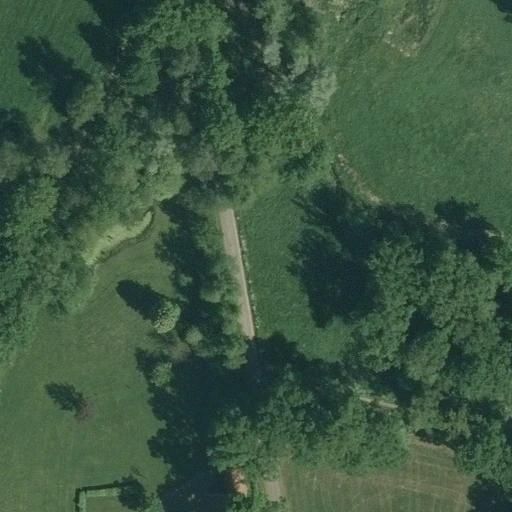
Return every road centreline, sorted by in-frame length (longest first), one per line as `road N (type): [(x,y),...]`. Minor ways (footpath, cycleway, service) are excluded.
road 1 (unclassified): [(276,511),(185,0)]
road 2 (track): [(255,383),(511,443)]
